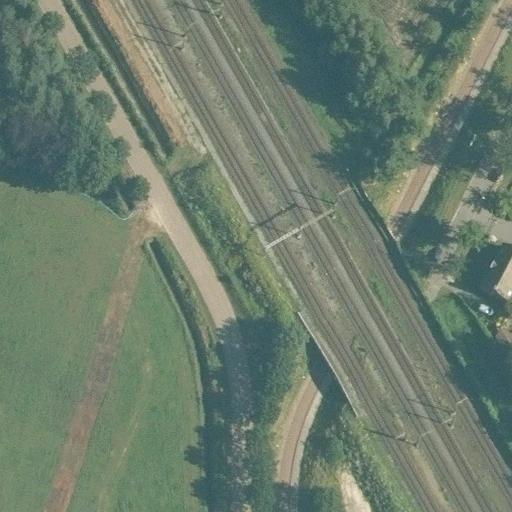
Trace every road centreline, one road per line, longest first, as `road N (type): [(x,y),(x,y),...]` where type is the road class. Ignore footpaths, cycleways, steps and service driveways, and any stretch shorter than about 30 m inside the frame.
road 1 (unclassified): [(241,511),(242,411),(225,322),(48,0)]
road 2 (unclassified): [(436,276),(511,121)]
